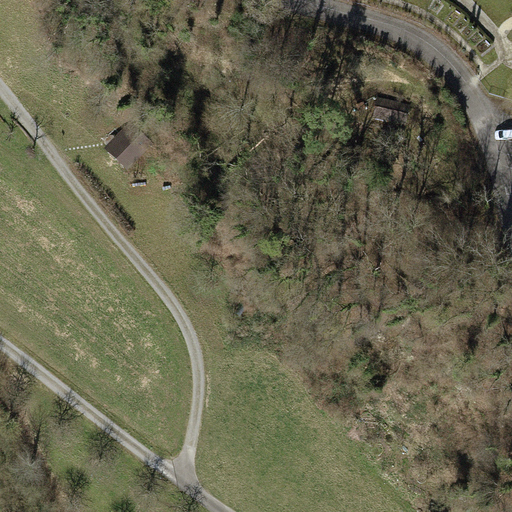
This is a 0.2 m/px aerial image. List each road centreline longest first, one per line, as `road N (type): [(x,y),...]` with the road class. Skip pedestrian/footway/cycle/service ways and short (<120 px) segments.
road 1 (track): [(184,482),(199,387),(173,300),(0,84)]
road 2 (unclassified): [(280,0),(403,38),(432,56),(481,118),(511,246)]
road 3 (track): [(184,482),(0,340)]
